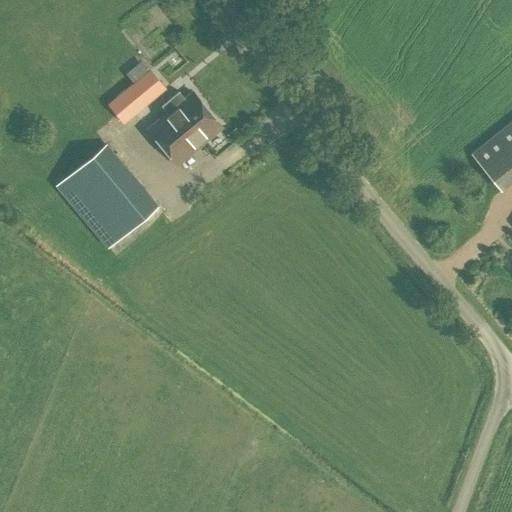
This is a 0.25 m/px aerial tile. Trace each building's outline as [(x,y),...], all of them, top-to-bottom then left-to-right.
[(149,70),(141,61),(125,73),(133,83),(107,104),(123,124),(166,89),(150,69),(149,70)] [(185,124),(203,145),(224,128),(194,90),(184,98),(179,91),(161,106),(166,113),(167,112),(169,114),(180,128),(185,124)] [(180,128),(169,114),(167,112),(166,113),(145,129),(177,167),(203,145),(185,124),(180,128)] [(499,190),(511,179),(511,119),(470,154),(499,190)] [(269,129),(251,139),(259,152),(276,142),(269,129)] [(108,247),(158,206),(106,145),(56,185),(108,247)]
